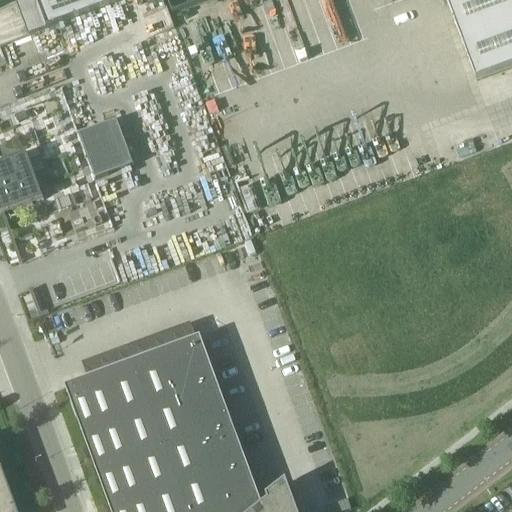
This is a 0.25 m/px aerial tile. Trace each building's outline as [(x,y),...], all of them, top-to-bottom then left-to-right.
[(0,0),(0,2),(5,0),(34,0),(46,31),(129,0),(0,0)] [(511,68),(511,0),(445,0),(476,81),(511,68)] [(117,122),(79,136),(96,181),(134,167),(117,122)] [(0,205),(2,210),(0,211),(0,215),(0,216),(43,200),(42,196),(38,197),(35,188),(36,188),(35,183),(33,183),(30,175),(31,174),(30,169),(28,170),(25,161),(28,160),(27,155),(0,165),(0,205)] [(65,389),(65,390),(110,511),(297,511),(287,484),(267,499),(269,504),(263,509),(201,339),(65,389)] [(0,511),(11,511),(2,487),(0,482),(0,511)]
